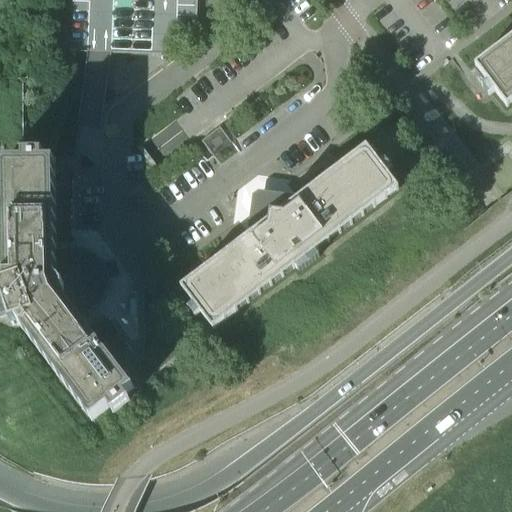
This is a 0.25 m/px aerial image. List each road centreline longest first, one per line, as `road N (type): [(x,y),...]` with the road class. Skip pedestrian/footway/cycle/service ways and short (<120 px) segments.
road 1 (motorway): [(511,256),(228,482),(165,511)]
road 2 (secondary): [(511,316),(260,511)]
road 3 (unknown): [(96,0),(86,118),(90,158),(113,175)]
road 4 (secondary): [(367,487),(511,372)]
